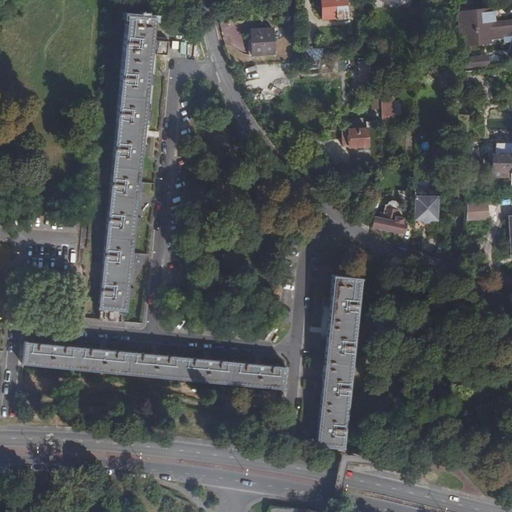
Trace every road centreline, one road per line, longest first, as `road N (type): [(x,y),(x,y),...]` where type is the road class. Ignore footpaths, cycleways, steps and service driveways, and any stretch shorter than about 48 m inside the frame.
road 1 (primary): [(491,511),(204,452),(0,437)]
road 2 (residential): [(150,337),(176,66),(219,59)]
road 3 (residential): [(150,337),(292,352),(303,266),(334,217)]
road 4 (primary): [(0,459),(235,480)]
road 5 (residential): [(8,411),(16,325),(150,337)]
road 6 (residential): [(334,217),(386,250),(465,277),(511,315)]
road 7 (residential): [(219,59),(268,149),(334,217)]
road 8 (primary): [(235,480),(395,511)]
